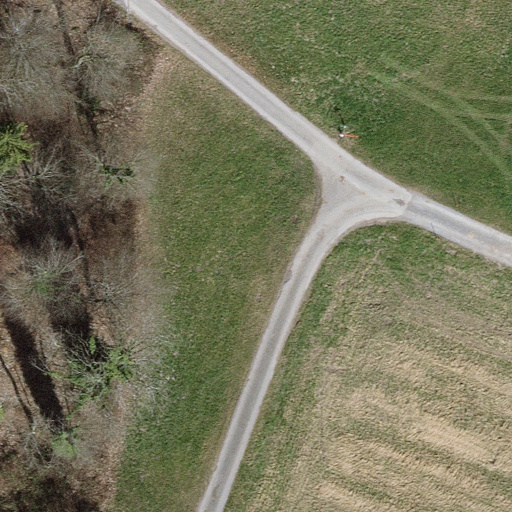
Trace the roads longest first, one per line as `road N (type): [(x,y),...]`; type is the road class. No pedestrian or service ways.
road 1 (track): [(366,187),(318,243),(216,511)]
road 2 (track): [(141,0),(366,187)]
road 3 (track): [(366,187),(511,252)]
